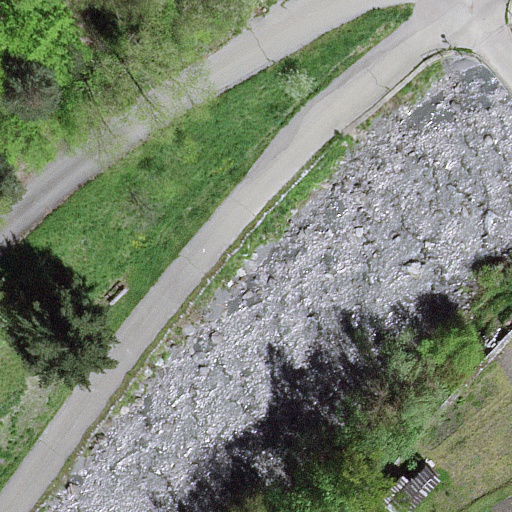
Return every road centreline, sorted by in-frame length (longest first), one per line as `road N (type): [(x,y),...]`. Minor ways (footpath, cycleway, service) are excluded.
road 1 (unclassified): [(457,0),(234,217),(10,511)]
road 2 (unclassified): [(343,0),(139,117),(0,226)]
